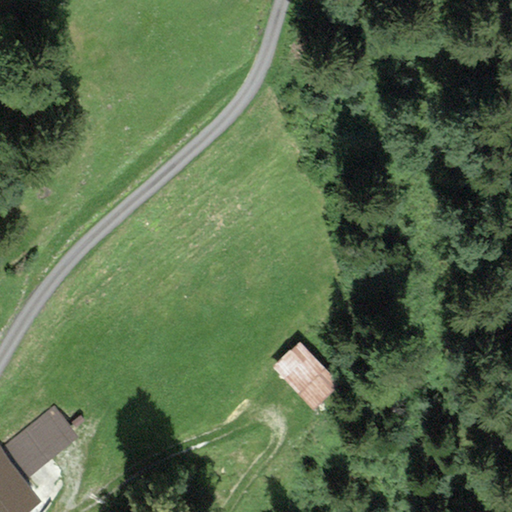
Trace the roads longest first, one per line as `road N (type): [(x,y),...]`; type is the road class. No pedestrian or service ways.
road 1 (unclassified): [(0,360),(74,255),(242,98),(282,0)]
road 2 (track): [(69,511),(145,461),(266,413),(284,424),(273,449),(220,511)]
